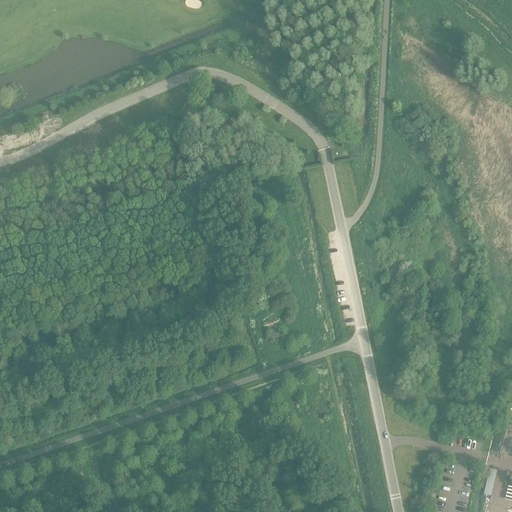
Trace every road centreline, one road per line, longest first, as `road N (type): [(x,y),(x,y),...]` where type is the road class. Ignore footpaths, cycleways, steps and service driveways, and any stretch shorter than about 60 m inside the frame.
road 1 (unknown): [(366,351),(0,477)]
road 2 (track): [(365,343),(0,469)]
road 3 (unclassified): [(398,511),(343,232)]
road 4 (unknown): [(326,356),(359,511)]
